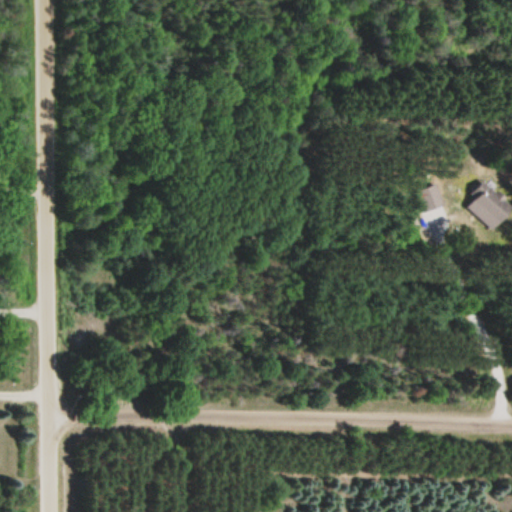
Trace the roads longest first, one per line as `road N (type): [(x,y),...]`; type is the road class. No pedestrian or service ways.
road 1 (residential): [(44,511),(38,0)]
road 2 (residential): [(44,415),(511,426)]
